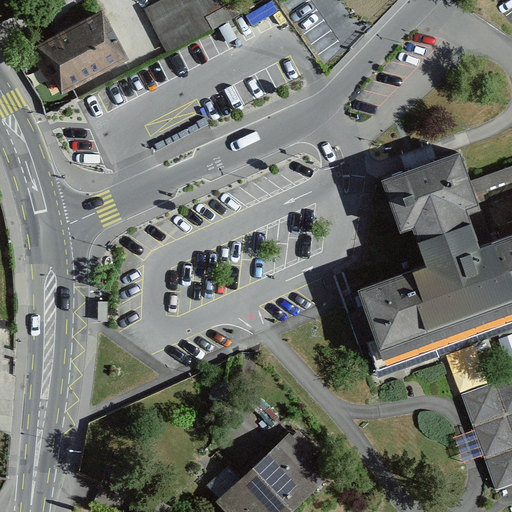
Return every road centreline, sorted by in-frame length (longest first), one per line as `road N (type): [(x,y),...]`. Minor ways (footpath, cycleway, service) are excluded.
road 1 (residential): [(46,233),(298,122),(424,0)]
road 2 (secondary): [(46,233),(47,338),(31,511)]
road 3 (secondary): [(0,100),(37,180),(46,233)]
